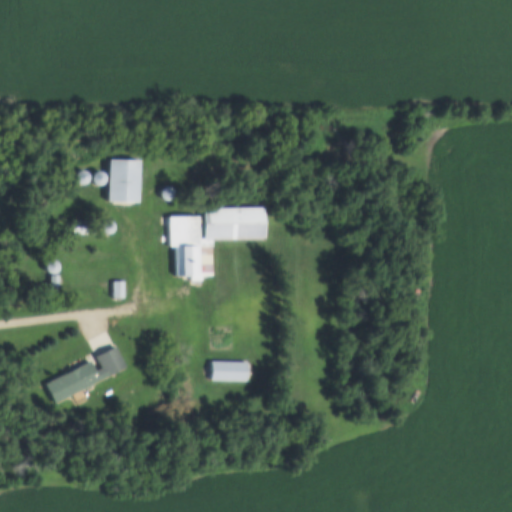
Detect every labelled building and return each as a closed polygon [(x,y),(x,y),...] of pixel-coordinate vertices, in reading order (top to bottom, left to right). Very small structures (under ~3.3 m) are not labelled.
[(103,157),(101,201),(136,203),(138,159),(103,157)] [(94,184),(98,183),(101,180),(101,177),(100,173),(98,170),(94,169),(91,170),(88,173),(87,177),(88,180),(91,183),(94,184)] [(77,184),(81,183),(84,181),(84,177),(83,173),(81,171),(77,170),(74,171),(71,173),(70,177),(71,181),(74,183),(77,184)] [(166,201),(169,200),(172,197),(173,194),(172,190),(169,188),(166,187),(162,188),(160,190),(159,194),(160,198),(162,200),(166,201)] [(205,208),(205,238),(262,238),(262,207),(205,208)] [(165,215),(166,246),(174,246),(174,277),(197,277),(196,215),(165,215)] [(105,234),(109,233),(111,230),(112,226),(111,223),(108,220),(105,219),(101,220),(99,223),(98,226),(99,230),(101,233),(105,234)] [(74,222),(90,222),(90,234),(74,234),(74,222)] [(49,272),(52,271),(55,269),(56,265),(55,262),(52,259),(49,258),(45,259),(43,262),(42,265),(43,269),(45,271),(49,272)] [(111,280),(121,280),(121,297),(111,297),(111,280)] [(42,382),(54,404),(125,365),(113,344),(94,354),(100,365),(92,370),(86,359),(42,382)] [(209,361),(208,380),(244,381),(244,362),(209,361)]
